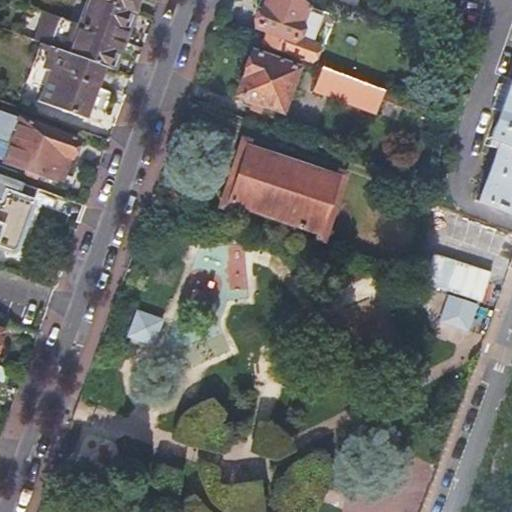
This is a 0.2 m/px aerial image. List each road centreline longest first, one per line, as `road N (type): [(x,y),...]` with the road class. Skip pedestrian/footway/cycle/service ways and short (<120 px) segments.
road 1 (residential): [(188,0),(4,511)]
road 2 (residential): [(444,511),(511,325)]
